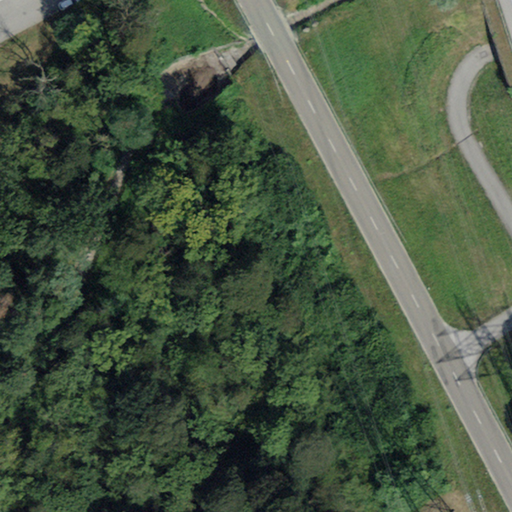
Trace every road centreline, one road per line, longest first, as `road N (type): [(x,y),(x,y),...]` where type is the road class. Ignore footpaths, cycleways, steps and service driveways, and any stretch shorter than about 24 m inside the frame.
road 1 (secondary): [(511,483),(253,0)]
road 2 (track): [(511,224),(464,139),(457,108),(478,56),(511,43)]
